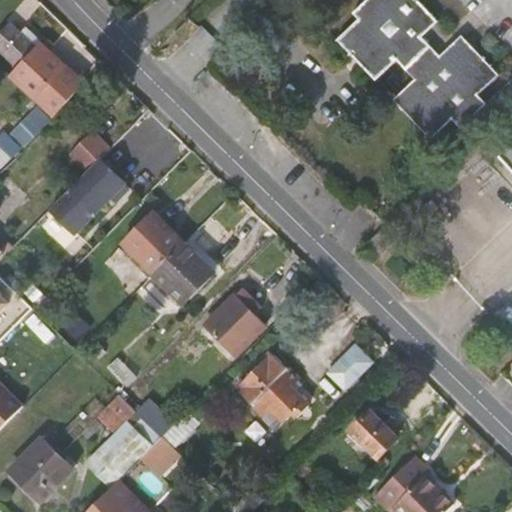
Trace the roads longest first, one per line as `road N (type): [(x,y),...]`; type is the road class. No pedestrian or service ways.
road 1 (residential): [(511,433),(70,0)]
road 2 (unknown): [(164,92),(254,0)]
